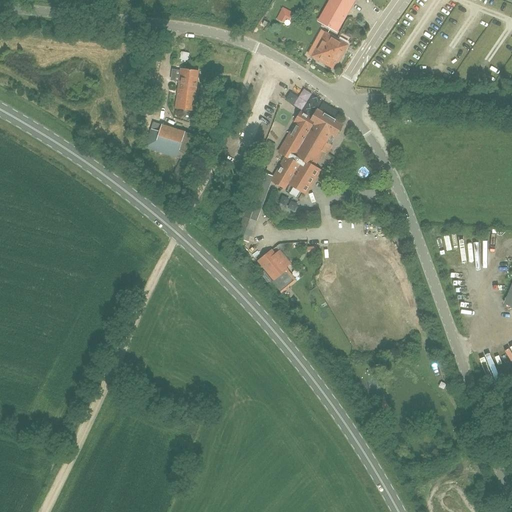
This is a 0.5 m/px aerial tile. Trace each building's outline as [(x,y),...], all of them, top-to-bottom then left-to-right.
[(354,0),(331,0),(319,21),(337,31),(355,0),(354,0)] [(410,12),(416,11),(415,4),(408,5),(410,12)] [(282,7),(277,19),(283,22),(286,18),(290,19),(293,12),(282,7)] [(353,38),(356,34),(349,30),(346,35),(353,38)] [(325,33),(318,46),(315,46),(313,49),(314,53),(312,57),(335,70),(348,46),(325,33)] [(195,111),(198,89),(196,89),(199,72),(180,69),(175,109),(195,111)] [(217,115),(223,96),(209,91),(202,111),(217,115)] [(317,110),(312,118),(300,111),(294,121),(295,122),(278,152),(285,156),(271,181),(285,189),(288,184),(306,195),(320,170),(314,167),(328,143),(330,145),(335,136),(336,137),(343,125),(317,110)] [(203,139),(162,124),(159,131),(151,129),(144,147),(177,158),(178,155),(196,160),(203,139)] [(283,136),(276,131),(271,140),(279,144),(283,136)] [(349,193),(361,193),(361,183),(350,183),(349,193)] [(447,233),(453,259),(464,257),(460,234),(452,236),(451,232),(447,233)] [(283,269),(288,266),(277,252),(273,256),(269,252),(256,262),(272,281),(285,271),(283,269)] [(452,267),(447,269),(453,284),(458,281),(452,267)] [(285,284),(294,283),(293,275),(284,277),(285,284)] [(488,354),(482,355),(489,381),(495,380),(488,354)] [(495,357),(490,359),(494,369),(499,367),(495,357)] [(511,368),(503,371),(507,386),(511,384),(511,368)]
